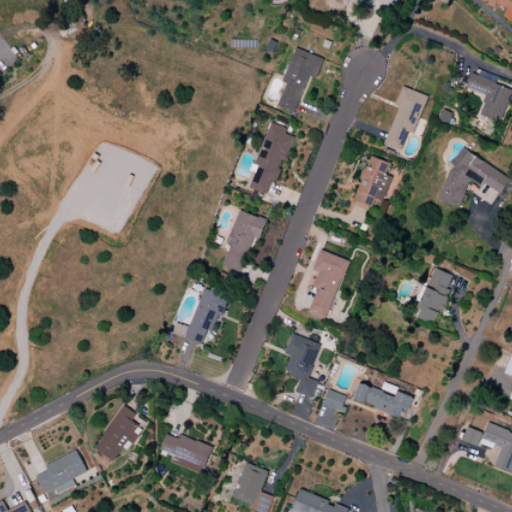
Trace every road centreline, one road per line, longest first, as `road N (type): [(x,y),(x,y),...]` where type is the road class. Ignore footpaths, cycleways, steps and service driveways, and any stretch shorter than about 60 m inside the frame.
road 1 (residential): [(505,511),(156,372),(110,381),(0,438)]
road 2 (residential): [(362,69),(230,399)]
road 3 (residential): [(413,474),(511,254)]
